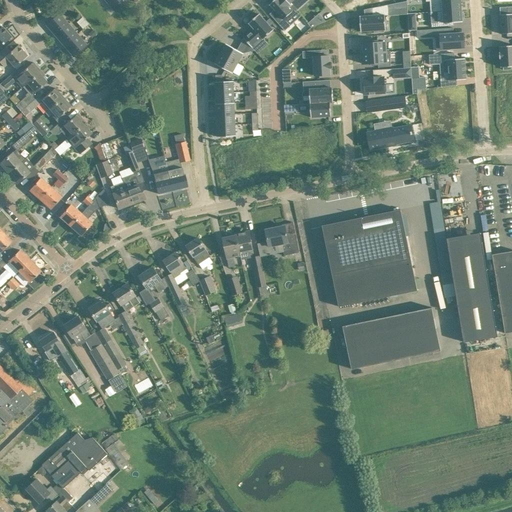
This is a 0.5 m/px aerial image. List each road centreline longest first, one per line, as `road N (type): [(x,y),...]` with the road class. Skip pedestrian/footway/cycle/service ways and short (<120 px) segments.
road 1 (residential): [(243,0),(193,43),(205,207)]
road 2 (residential): [(326,0),(343,17),(353,177)]
road 3 (residential): [(67,270),(122,234),(205,207)]
road 4 (unclassified): [(476,0),(486,152)]
road 5 (residential): [(205,207),(353,177)]
road 6 (residential): [(353,177),(486,152)]
road 7 (residential): [(107,132),(31,32)]
